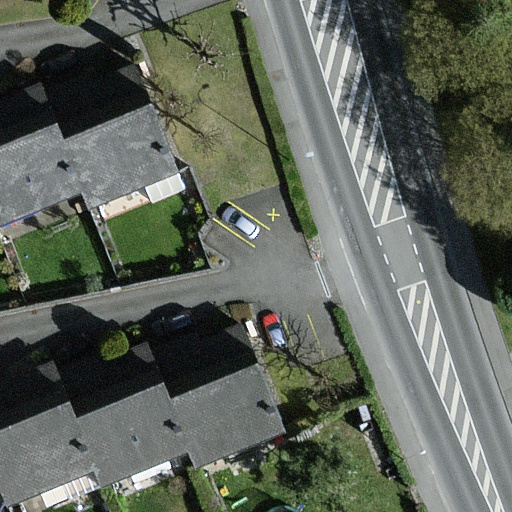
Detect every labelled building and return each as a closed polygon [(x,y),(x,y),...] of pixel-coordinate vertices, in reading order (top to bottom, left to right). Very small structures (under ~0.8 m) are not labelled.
[(135,70),(49,103),(81,187),(88,203),(173,170),(135,70)] [(0,217),(81,187),(49,103),(42,85),(0,100),(0,217)] [(241,325),(156,358),(188,442),(194,458),(280,426),(241,325)] [(156,358),(149,340),(60,374),(93,461),(99,476),(188,442),(156,358)] [(0,481),(5,495),(93,461),(60,374),(53,356),(0,375),(0,481)]
